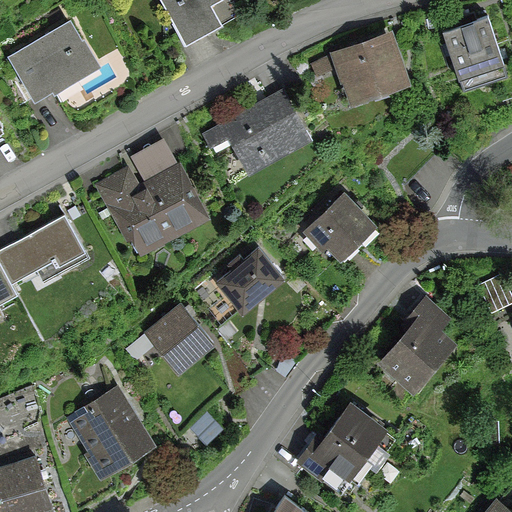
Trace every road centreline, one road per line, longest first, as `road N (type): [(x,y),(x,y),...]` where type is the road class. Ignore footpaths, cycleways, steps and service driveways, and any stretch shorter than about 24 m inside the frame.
road 1 (residential): [(0,197),(230,65),(370,0)]
road 2 (residential): [(199,499),(232,473),(310,363),(391,277),(458,229)]
